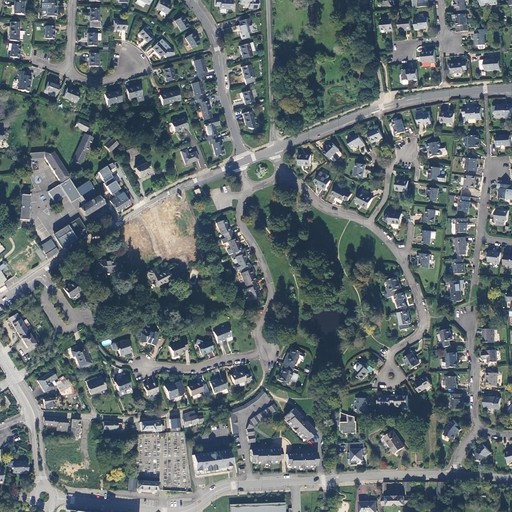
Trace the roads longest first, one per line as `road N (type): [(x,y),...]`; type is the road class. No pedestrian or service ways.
road 1 (residential): [(246,191),(240,220),(270,285),(257,327),(263,350),(201,367),(144,365)]
road 2 (unclassified): [(455,475),(239,483),(176,511)]
road 3 (residential): [(273,148),(392,103),(511,87)]
road 4 (residential): [(240,162),(167,193),(41,273)]
road 5 (unclassified): [(188,1),(212,36),(240,162)]
road 6 (unclassified): [(268,0),(273,148)]
road 7 (residential): [(178,412),(34,414)]
road 8 (residential): [(405,268),(423,330),(394,352),(391,375)]
